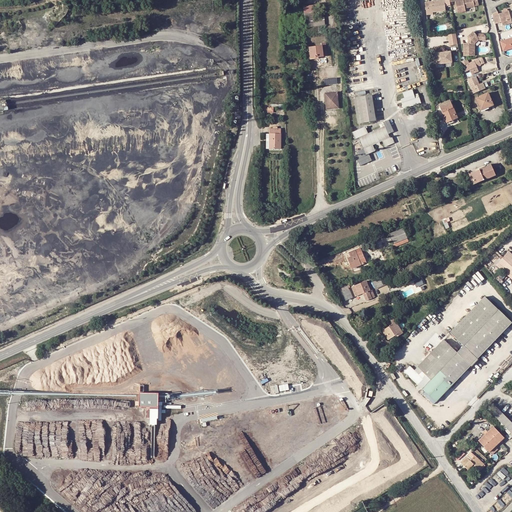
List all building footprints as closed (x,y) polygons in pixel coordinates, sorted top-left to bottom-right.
[(435,11),(448,9),(446,0),(439,0),(427,2),(429,14),(435,13),(435,11)] [(464,0),(460,1),(459,0),(452,0),(453,2),(457,1),(459,13),(467,12),(467,9),(475,7),(474,5),(478,4),(477,0),(464,0)] [(316,4),(304,5),(305,16),(310,16),(310,18),(318,17),(316,4)] [(504,18),(509,17),(507,10),(506,11),(505,9),(503,9),(504,11),(497,13),(497,11),(493,13),(492,13),(494,22),(501,20),(504,18)] [(451,45),(459,44),(457,32),(450,33),(451,45)] [(465,57),(474,57),(474,52),(476,52),(476,44),(480,41),(487,41),(487,37),(485,35),(478,35),(475,32),(471,36),(473,38),(470,41),(470,44),(466,44),(465,57)] [(511,44),(511,36),(501,40),(503,48),(511,44)] [(331,52),(330,37),(328,37),(328,41),(316,41),(314,41),(314,46),(312,46),(312,53),(331,52)] [(438,65),(454,62),(452,51),(449,52),(445,52),(444,53),(440,53),(437,54),(438,65)] [(476,62),(464,67),(465,68),(467,72),(478,67),(477,65),(476,62)] [(483,81),(481,83),(477,75),(467,80),(474,93),(486,87),(483,81)] [(477,95),(481,105),(488,102),(489,104),(494,102),(489,90),(477,95)] [(339,106),(337,91),(324,93),(325,107),(339,106)] [(418,91),(402,96),(405,105),(421,100),(418,91)] [(359,120),(377,117),(373,92),(354,95),(359,120)] [(458,115),(451,100),(440,105),(446,119),(454,117),(458,115)] [(352,133),(355,139),(358,138),(366,155),(374,151),(372,145),(382,141),(385,147),(394,143),(391,137),(390,138),(388,135),(395,132),(389,120),(383,122),(385,126),(368,134),(365,127),(352,133)] [(269,154),(280,154),(280,135),(277,135),(277,133),(272,133),(272,135),(269,135),(269,148),(269,154)] [(494,172),(489,162),(468,172),(470,176),(468,177),(470,183),(494,172)] [(393,241),(407,235),(403,225),(389,231),(393,241)] [(353,267),(367,260),(362,250),(357,252),(356,249),(350,251),(352,255),(349,256),(353,267)] [(511,253),(508,250),(496,263),(511,277),(511,253)] [(362,290),(365,297),(370,295),(368,287),(369,287),(365,278),(351,283),(355,292),(362,290)] [(415,280),(416,286),(424,284),(423,278),(415,280)] [(381,279),(373,281),(375,288),(383,286),(381,279)] [(345,297),(351,294),(348,284),(349,284),(348,282),(341,285),(342,288),(342,289),(345,297)] [(449,330),(463,343),(498,308),(484,294),(449,330)] [(463,343),(476,356),(511,321),(498,308),(463,343)] [(397,331),(398,333),(402,330),(392,314),(386,318),(389,323),(381,327),(388,337),(392,334),(397,331)] [(421,386),(457,350),(443,337),(417,364),(412,360),(404,369),(421,386)] [(476,356),(463,343),(457,350),(470,363),(476,356)] [(435,399),(470,363),(457,350),(421,386),(435,399)] [(160,401),(160,392),(140,392),(140,407),(148,407),(148,417),(151,417),(151,424),(158,424),(158,420),(162,420),(162,401),(160,401)] [(511,430),(511,420),(494,403),(489,409),(511,430)] [(478,441),(489,452),(494,447),(504,438),(494,427),(478,441)] [(483,460),(475,453),(471,459),(473,461),(478,465),(483,460)] [(467,466),(473,461),(471,459),(467,455),(461,460),(467,466)] [(505,467),(497,473),(503,479),(510,473),(505,467)]
